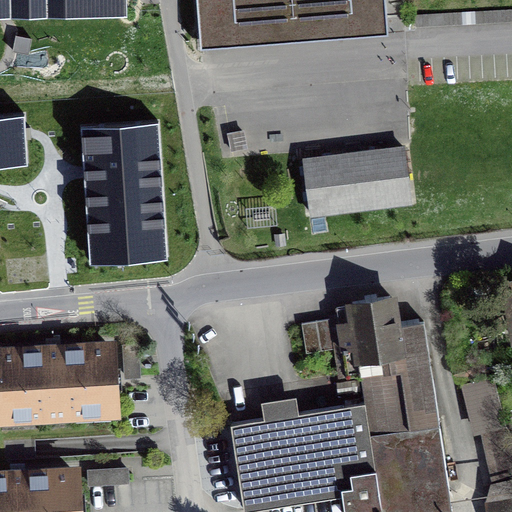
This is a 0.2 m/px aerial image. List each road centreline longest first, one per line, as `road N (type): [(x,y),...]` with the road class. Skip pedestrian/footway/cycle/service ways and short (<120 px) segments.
road 1 (residential): [(511,251),(214,285),(165,300)]
road 2 (residential): [(186,80),(511,52)]
road 3 (residential): [(191,511),(165,300)]
road 4 (residential): [(165,300),(0,312)]
